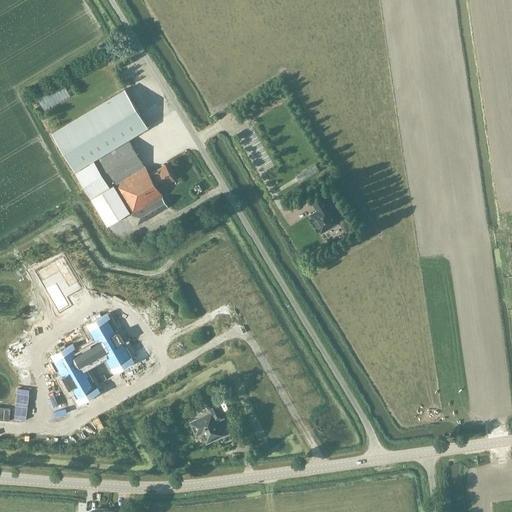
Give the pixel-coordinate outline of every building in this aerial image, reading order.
[(58,80),(33,94),(41,109),(67,95),(58,80)] [(149,174),(129,140),(128,139),(148,128),(125,88),(51,132),(107,227),(130,213),(131,215),(162,196),(158,190),(174,180),(165,164),(149,174)] [(331,208),(322,193),(309,200),(315,210),(308,215),(320,234),(338,223),(330,209),(331,208)] [(162,197),(161,197),(132,215),(137,225),(168,207),(162,197)] [(346,217),(342,220),(349,230),(352,228),(346,217)] [(74,349),(55,360),(64,375),(72,388),(77,397),(96,387),(84,366),(104,354),(112,367),(130,356),(122,342),(116,332),(108,318),(107,318),(108,319),(90,329),(97,342),(76,354),(74,349)] [(220,415),(214,402),(207,406),(211,414),(191,424),(195,432),(200,430),(206,443),(208,442),(209,444),(216,440),(215,439),(222,435),(213,418),(220,415)] [(80,452),(97,452),(97,440),(80,440),(80,452)]
